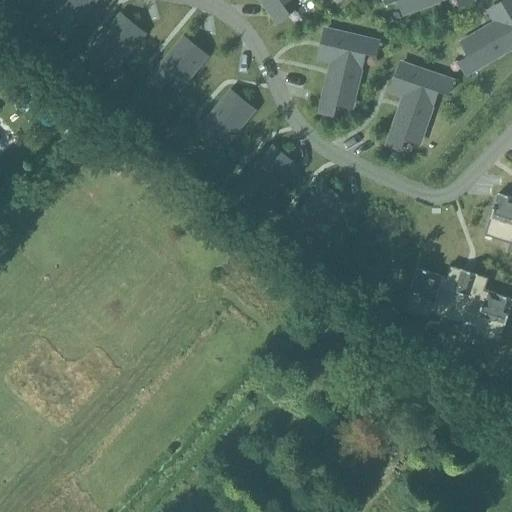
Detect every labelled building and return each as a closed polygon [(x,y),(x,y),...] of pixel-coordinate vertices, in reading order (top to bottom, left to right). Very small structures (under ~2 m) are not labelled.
[(58,0),(46,15),(57,24),(68,32),(94,0),(58,0)] [(262,0),(271,13),(289,0),(262,0)] [(397,0),(403,14),(440,0),(397,0)] [(511,46),(511,0),(507,0),(490,10),(497,23),(511,47),(511,46)] [(121,16),(94,48),(105,57),(116,66),(143,33),(121,16)] [(511,47),(497,23),(462,44),(476,68),(511,47)] [(325,31),(318,58),(333,61),(360,68),(366,41),(325,31)] [(184,38),(157,71),(168,80),(179,89),(206,56),(184,38)] [(333,61),(323,101),(350,108),(360,68),(333,61)] [(400,64),(391,91),(405,96),(432,105),(441,78),(400,64)] [(232,92),(205,125),(215,134),(226,143),(253,110),(232,92)] [(405,96),(391,134),(418,144),(432,105),(405,96)] [(274,148),(247,181),(258,190),(268,198),(295,166),(274,148)] [(124,165),(119,171),(103,159),(83,186),(97,197),(116,173),(129,183),(136,174),(124,165)] [(324,186),(297,219),(308,228),(319,237),(346,204),(324,186)] [(511,194),(498,190),(485,233),(511,241),(511,239),(511,194)] [(93,198),(81,205),(95,227),(107,220),(93,198)] [(158,202),(133,222),(143,234),(168,215),(158,202)] [(59,213),(47,224),(75,256),(87,245),(59,213)] [(22,235),(34,247),(47,235),(35,222),(22,235)] [(199,236),(178,259),(188,267),(208,245),(199,236)] [(41,286),(53,275),(24,243),(12,255),(41,286)] [(446,275),(418,265),(404,309),(431,317),(432,313),(454,320),(470,269),(450,263),(446,275)] [(489,275),(470,269),(454,320),(475,327),(474,331),(500,340),(511,301),(511,296),(485,288),(489,275)] [(166,310),(176,297),(139,271),(130,284),(166,310)] [(0,307),(13,319),(22,309),(0,287),(0,307)] [(133,347),(144,336),(111,305),(100,317),(133,347)] [(85,343),(75,352),(98,377),(108,368),(85,343)] [(201,364),(226,383),(234,373),(209,354),(201,364)] [(49,372),(40,381),(67,409),(76,401),(49,372)] [(191,419),(200,410),(175,388),(167,396),(191,419)] [(35,449),(49,439),(26,407),(12,417),(35,449)] [(129,434),(150,445),(155,436),(135,425),(129,434)]
